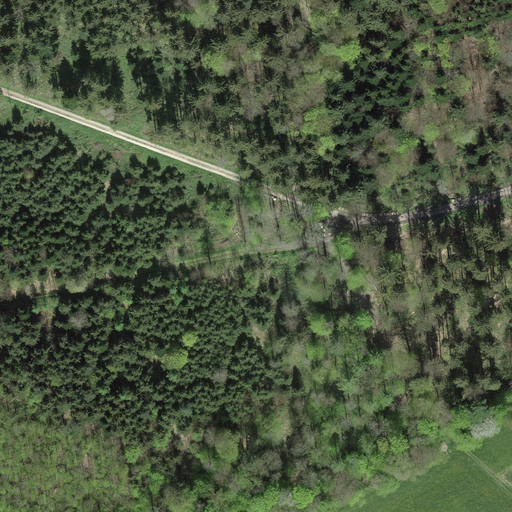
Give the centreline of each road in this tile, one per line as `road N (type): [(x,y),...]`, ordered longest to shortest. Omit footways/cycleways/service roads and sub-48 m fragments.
road 1 (track): [(338,217),(0,90)]
road 2 (track): [(332,236),(0,302)]
road 3 (track): [(511,491),(420,402),(332,236)]
road 4 (track): [(511,190),(429,213),(343,217)]
